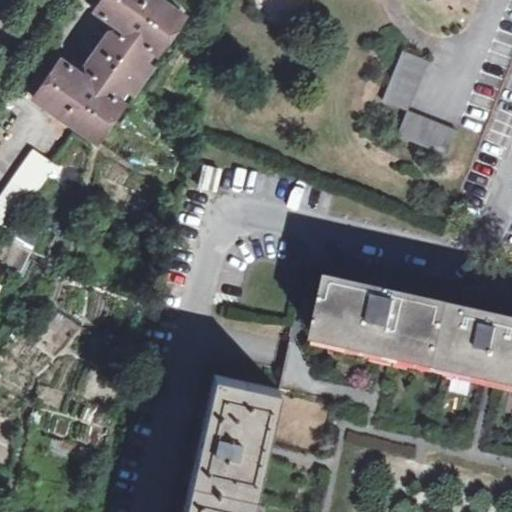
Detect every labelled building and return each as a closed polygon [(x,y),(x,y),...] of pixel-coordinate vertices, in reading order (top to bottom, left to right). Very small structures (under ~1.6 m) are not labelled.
[(123,102),(118,99),(127,86),(134,90),(151,66),(144,62),(153,50),(157,52),(185,13),(165,0),(101,0),(96,9),(124,28),(120,33),(116,30),(110,31),(88,63),(88,69),(93,72),(89,77),(62,58),(35,96),(96,140),(123,102)] [(384,99),(409,109),(428,59),(404,50),(384,99)] [(459,129),(409,109),(398,135),(448,155),(459,129)] [(57,164),(34,149),(0,197),(0,222),(10,230),(57,164)] [(216,189),(221,168),(204,165),(200,185),(216,189)] [(511,389),(511,321),(338,283),(324,348),(511,389)] [(251,511),(279,387),(215,374),(183,511),(251,511)]
